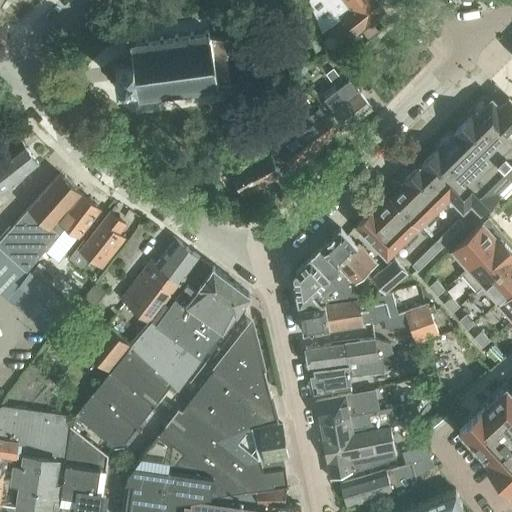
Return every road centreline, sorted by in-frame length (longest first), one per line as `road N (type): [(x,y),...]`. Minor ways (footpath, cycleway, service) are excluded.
road 1 (unclassified): [(6,71),(165,212),(263,259)]
road 2 (residential): [(263,259),(461,48)]
road 3 (residential): [(263,259),(321,511)]
